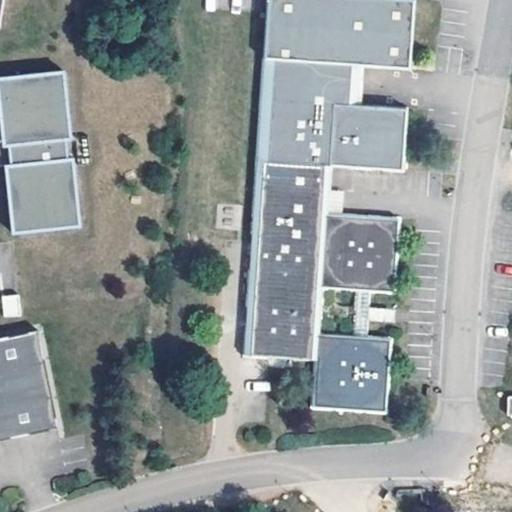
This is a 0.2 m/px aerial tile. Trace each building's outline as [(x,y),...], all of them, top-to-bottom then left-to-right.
[(417,3),(379,0),(269,0),(258,148),(407,158),(410,112),(355,108),(357,71),(412,75),(417,3)] [(0,145),(1,145),(1,151),(7,150),(9,170),(3,170),(10,238),(78,231),(71,163),(66,164),(64,145),(69,145),(63,76),(0,82),(0,145)] [(0,145),(0,167),(3,170),(9,170),(7,150),(1,151),(1,145),(0,145)] [(407,158),(258,148),(243,361),(276,365),(316,369),(312,414),(389,419),(394,344),(319,338),(323,296),(397,302),(403,221),(331,214),(335,169),(406,177),(407,158)] [(19,294),(1,295),(3,318),(21,316),(19,294)] [(393,319),(394,308),(356,307),(356,319),(393,319)] [(0,343),(0,445),(60,434),(39,335),(0,343)]
